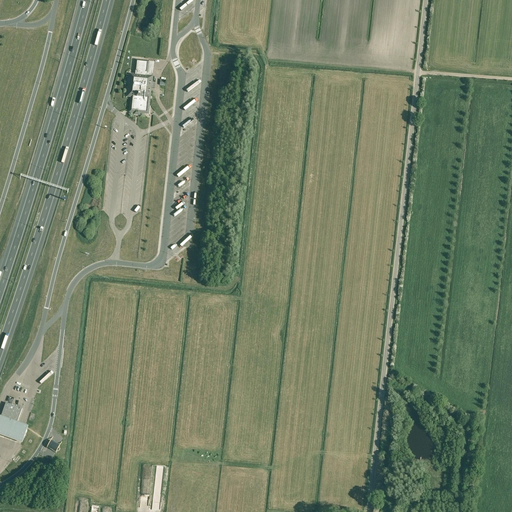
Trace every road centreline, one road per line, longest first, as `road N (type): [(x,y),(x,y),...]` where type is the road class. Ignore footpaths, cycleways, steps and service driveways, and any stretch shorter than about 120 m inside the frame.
road 1 (unclassified): [(368,511),(425,0)]
road 2 (motorway): [(0,354),(107,0)]
road 3 (motorway): [(85,0),(0,284)]
